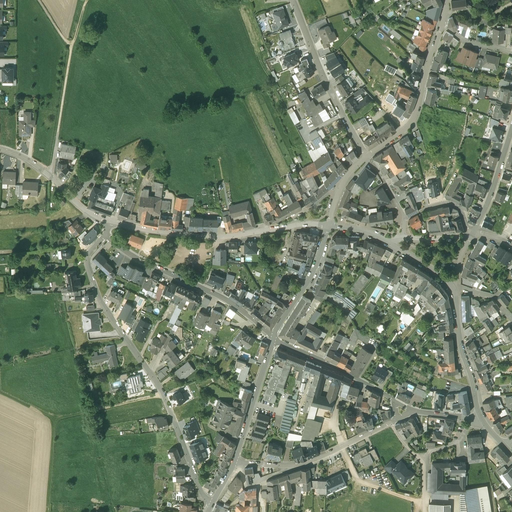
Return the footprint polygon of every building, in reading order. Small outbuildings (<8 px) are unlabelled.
[(465,0),(461,0),(451,1),(452,10),(467,8),(466,6),(467,6),(468,7),(468,8),(471,7),(471,5),(467,2),(466,2),(465,0)] [(435,7),(426,11),(428,14),(427,15),(437,21),(437,20),(442,4),(435,7)] [(282,10),(281,10),(278,11),(273,13),(278,28),(288,25),(286,18),(285,19),(282,10)] [(460,19),(453,18),(452,17),(449,18),(447,27),(453,31),(457,29),(455,23),(458,24),(464,26),(466,21),(460,19)] [(434,24),(423,20),(421,25),(432,30),(433,28),(432,28),(434,24)] [(466,21),(464,26),(463,29),(466,30),(468,25),(472,26),(473,22),(470,22),(466,21)] [(432,30),(421,25),(419,31),(430,36),(432,30)] [(328,26),(319,30),(321,37),(322,37),(324,43),(325,44),(329,42),(332,41),(331,39),(336,37),(333,32),(331,33),(328,26)] [(402,36),(393,28),(390,31),(399,39),(402,36)] [(503,29),(493,28),(492,40),(503,42),(504,33),(504,29),(503,29)] [(290,30),(279,34),(281,39),(283,38),(285,45),(284,45),(285,49),(294,46),(292,41),(293,40),(293,39),(291,40),(290,36),(292,35),(290,30)] [(430,36),(419,31),(416,36),(427,41),(430,36)] [(453,36),(446,32),(442,38),(446,40),(449,42),(450,40),(452,37),(453,36)] [(427,41),(416,36),(414,41),(424,46),(425,43),(426,43),(427,41)] [(415,46),(410,43),(408,46),(407,48),(412,52),(412,51),(413,52),(414,50),(415,46)] [(451,48),(445,44),(443,50),(447,52),(449,53),(451,48)] [(470,50),(463,47),(461,52),(458,58),(459,58),(465,61),(470,50)] [(443,50),(441,51),(438,50),(435,59),(444,62),(447,52),(443,50)] [(477,53),(470,50),(465,61),(472,64),(474,57),(475,58),(477,53)] [(421,55),(418,54),(418,55),(416,55),(417,53),(413,52),(412,51),(412,52),(411,57),(415,58),(414,61),(422,64),(424,57),(421,56),(421,55)] [(295,53),(284,57),(285,60),(283,60),(285,64),(286,63),(288,66),(294,64),(293,62),(298,60),(297,58),(298,58),(297,54),(296,55),(295,53)] [(327,62),(336,56),(334,53),(325,56),(327,62)] [(491,57),(484,55),(483,59),(482,64),(490,66),(490,67),(496,69),(499,57),(493,56),(493,58),(491,57)] [(325,63),(330,70),(340,64),(336,56),(327,62),(325,63)] [(310,65),(307,57),(301,60),(302,62),(299,63),(300,66),(297,67),(299,71),(309,65),(310,65)] [(483,59),(478,57),(477,59),(474,66),(482,68),(482,64),(483,59)] [(435,59),(434,58),(431,67),(438,70),(440,65),(447,67),(448,65),(446,65),(447,63),(444,62),(435,59)] [(414,61),(413,60),(411,67),(419,70),(422,64),(414,61)] [(340,64),(330,70),(334,77),(341,73),(345,70),(340,64)] [(384,69),(394,74),(396,69),(387,64),(384,69)] [(299,71),(295,74),(299,81),(300,81),(304,78),(314,73),(309,65),(299,71)] [(3,78),(3,81),(13,81),(13,79),(13,69),(10,69),(10,68),(6,68),(6,69),(3,69),(3,78)] [(341,73),(334,77),(337,81),(343,77),(341,73)] [(416,74),(413,73),(413,74),(411,76),(411,75),(407,76),(407,79),(412,85),(416,86),(419,75),(416,74)] [(436,76),(429,74),(428,79),(429,79),(428,81),(432,82),(432,81),(433,80),(435,81),(436,76)] [(304,78),(300,81),(299,81),(297,82),(300,86),(306,83),(304,78)] [(338,84),(337,84),(344,96),(352,91),(352,90),(353,89),(353,88),(354,87),(353,86),(352,86),(351,86),(350,87),(345,79),(338,84)] [(457,86),(449,84),(447,90),(463,94),(464,91),(457,90),(457,86)] [(321,85),(312,90),(316,98),(325,92),(321,85)] [(417,93),(398,85),(392,99),(395,103),(399,95),(408,99),(410,94),(416,97),(417,93)] [(486,86),(480,85),(478,97),(484,98),(486,86)] [(362,88),(353,93),(355,96),(355,97),(360,94),(361,93),(365,91),(362,88)] [(511,99),(511,90),(500,88),(498,98),(511,101),(511,99)] [(436,91),(427,89),(425,101),(429,102),(433,103),(434,99),(436,99),(437,95),(435,95),(436,91)] [(360,94),(355,97),(355,96),(345,102),(352,113),(369,101),(366,96),(363,98),(360,94)] [(408,99),(405,106),(404,108),(404,109),(402,113),(408,117),(410,112),(416,97),(410,94),(408,99)] [(316,106),(312,100),(310,101),(307,95),(300,99),(309,117),(323,110),(319,104),(316,106)] [(508,109),(500,107),(498,111),(494,110),(492,116),(498,118),(498,116),(506,118),(508,109)] [(325,109),(323,110),(309,117),(314,126),(330,118),(325,109)] [(293,112),(288,114),(294,125),(298,122),(293,112)] [(364,117),(358,121),(361,127),(368,123),(364,117)] [(491,118),(488,126),(491,127),(492,125),(497,127),(499,121),(491,118)] [(24,121),(19,121),(19,135),(31,135),(31,126),(30,126),(30,121),(24,121)] [(389,122),(379,129),(378,127),(375,129),(378,134),(375,136),(378,142),(389,134),(389,135),(395,130),(393,127),(394,127),(392,124),(392,125),(389,122)] [(361,127),(365,132),(370,129),(368,126),(369,125),(368,123),(361,127)] [(375,129),(372,124),(369,125),(368,126),(370,129),(372,132),(374,135),(374,134),(375,136),(378,134),(375,129)] [(489,137),(492,138),(497,140),(499,140),(500,136),(500,137),(501,133),(502,130),(492,127),(489,137)] [(309,135),(311,140),(319,135),(316,130),(309,134),(309,135)] [(374,135),(364,141),(368,149),(378,142),(375,136),(374,134),(374,135)] [(319,135),(311,140),(316,148),(324,144),(319,135)] [(407,136),(399,141),(405,151),(408,149),(406,144),(407,144),(408,144),(411,142),(407,136)] [(399,141),(394,144),(401,157),(405,155),(410,163),(412,162),(408,156),(407,154),(407,155),(405,151),(399,141)] [(76,146),(61,143),(59,157),(74,159),(76,146)] [(336,148),(332,153),(335,156),(338,159),(343,153),(342,151),(340,147),(339,146),(337,148),(337,147),(336,148)] [(401,160),(392,146),(382,152),(387,161),(393,170),(393,171),(395,174),(398,172),(403,169),(405,167),(403,164),(401,160)] [(321,157),(316,148),(312,150),(311,148),(308,150),(314,162),(321,157)] [(358,157),(353,150),(348,153),(351,158),(350,159),(352,162),(353,161),(358,157)] [(321,157),(314,162),(317,167),(319,171),(320,171),(322,170),(334,161),(332,159),(329,154),(328,152),(321,157)] [(381,152),(372,158),(383,175),(387,173),(388,172),(383,164),(387,161),(382,152),(381,152)] [(495,155),(490,154),(487,162),(495,164),(497,156),(495,155)] [(338,159),(335,156),(332,159),(334,161),(335,164),(337,167),(342,162),(338,159)] [(65,160),(59,159),(59,162),(58,162),(57,170),(63,176),(63,175),(68,170),(66,167),(66,163),(64,163),(65,160)] [(479,159),(473,173),(478,175),(478,173),(484,160),(479,159)] [(146,166),(137,162),(134,166),(145,171),(146,166)] [(314,162),(302,168),(306,178),(311,175),(319,171),(317,167),(314,162)] [(337,167),(335,169),(342,174),(348,168),(342,162),(337,167)] [(365,166),(354,181),(363,187),(365,189),(376,175),(365,166)] [(457,176),(446,195),(452,199),(456,201),(457,197),(458,196),(454,195),(461,183),(464,185),(466,181),(470,183),(466,193),(472,195),(473,191),(477,178),(478,175),(473,173),(461,167),(457,176)] [(334,170),(327,178),(322,170),(320,171),(325,182),(325,183),(329,188),(342,174),(335,169),(334,170)] [(399,180),(397,177),(393,180),(394,183),(400,193),(405,189),(402,185),(410,180),(403,169),(398,172),(401,178),(399,180)] [(68,170),(63,175),(67,179),(72,172),(70,171),(68,170)] [(16,172),(3,172),(2,183),(15,184),(16,172)] [(509,174),(503,172),(500,180),(507,182),(510,175),(510,174),(509,174)] [(318,189),(311,175),(306,178),(309,184),(311,187),(311,188),(314,192),(318,197),(329,188),(325,183),(325,182),(318,189)] [(307,178),(302,181),(305,186),(307,190),(308,189),(311,188),(311,187),(309,184),(308,184),(308,183),(309,182),(307,178)] [(477,178),(473,191),(484,196),(488,187),(486,186),(481,184),(483,180),(477,178)] [(354,181),(352,179),(346,187),(345,187),(350,189),(356,191),(359,193),(359,192),(363,187),(354,181)] [(298,195),(296,196),(297,199),(302,196),(300,194),(304,192),(302,188),(305,186),(302,181),(302,180),(298,182),(297,180),(292,183),(298,195)] [(428,188),(430,195),(439,193),(437,181),(432,182),(432,180),(427,181),(428,188)] [(38,183),(23,182),(23,185),(23,194),(28,194),(28,195),(29,195),(29,194),(37,194),(38,183)] [(109,186),(103,184),(101,190),(99,196),(104,198),(106,194),(107,191),(109,186)] [(417,186),(409,189),(410,190),(411,193),(412,195),(415,202),(424,198),(422,190),(422,189),(419,191),(417,186)] [(101,190),(94,187),(89,198),(91,199),(96,201),(98,196),(99,196),(101,190)] [(345,187),(338,206),(344,209),(344,208),(346,209),(347,209),(350,202),(347,201),(348,199),(347,198),(350,189),(345,187)] [(388,197),(382,187),(375,192),(377,196),(378,197),(377,197),(378,203),(387,202),(390,201),(387,197),(388,197)] [(162,190),(156,188),(154,197),(161,198),(162,190)] [(270,198),(265,188),(258,191),(261,196),(261,197),(268,207),(271,213),(273,213),(274,212),(276,216),(282,213),(281,211),(277,205),(276,206),(274,204),(276,203),(273,197),(270,198)] [(311,188),(308,189),(307,190),(310,195),(309,196),(312,201),(318,197),(314,192),(311,188)] [(310,195),(307,190),(304,192),(300,194),(302,196),(304,200),(307,205),(312,201),(309,196),(310,195)] [(116,194),(107,191),(106,194),(104,198),(107,200),(108,199),(111,201),(113,202),(116,194)] [(258,191),(253,193),(255,200),(261,196),(258,191)] [(506,194),(497,191),(495,198),(502,201),(503,198),(504,199),(506,194)] [(466,193),(464,200),(460,198),(460,199),(457,197),(456,201),(459,202),(459,205),(467,209),(470,202),(472,195),(466,193)] [(291,202),(287,194),(283,195),(289,206),(292,212),(302,207),(299,202),(297,199),(291,202)] [(149,197),(140,195),(138,210),(143,211),(149,212),(151,197),(149,197)] [(415,202),(412,195),(407,197),(409,203),(410,203),(411,206),(404,209),(408,216),(418,210),(415,202)] [(194,198),(176,196),(174,207),(180,208),(192,209),(194,198)] [(154,197),(151,197),(149,212),(153,213),(153,214),(159,215),(160,208),(160,204),(161,198),(154,197)] [(126,203),(124,210),(121,208),(118,216),(126,219),(128,214),(129,211),(133,200),(127,198),(125,203),(126,203)] [(96,201),(91,199),(87,207),(97,211),(99,207),(102,208),(102,207),(103,207),(104,204),(96,201)] [(170,201),(161,200),(161,209),(169,210),(170,201)] [(103,207),(102,207),(102,208),(99,207),(97,211),(110,215),(112,211),(115,202),(113,202),(111,201),(109,205),(107,205),(106,208),(103,207)] [(249,201),(228,206),(231,216),(246,213),(246,212),(251,211),(249,201)] [(351,203),(350,202),(347,209),(351,211),(352,207),(356,209),(357,204),(354,203),(351,202),(351,203)] [(276,216),(275,217),(277,220),(292,212),(289,206),(281,210),(282,211),(281,211),(282,213),(276,216)] [(443,207),(445,215),(447,214),(458,212),(457,210),(448,206),(443,207)] [(271,213),(268,207),(265,208),(268,214),(264,215),(266,223),(277,220),(275,217),(276,216),(274,212),(273,213),(271,213)] [(443,207),(427,211),(423,212),(424,218),(429,217),(429,218),(435,216),(441,215),(445,215),(443,207)] [(478,210),(472,207),(470,211),(470,212),(467,220),(474,223),(480,211),(478,210)] [(350,211),(344,209),(341,215),(348,217),(350,211)] [(149,212),(143,211),(140,224),(147,226),(148,222),(147,222),(149,212)] [(255,225),(251,211),(246,212),(246,213),(248,220),(246,221),(247,222),(244,223),(245,228),(255,225)] [(361,215),(350,211),(348,217),(359,222),(359,221),(361,216),(361,215)] [(377,214),(369,215),(369,217),(369,222),(370,224),(393,221),(392,212),(382,213),(377,214)] [(458,212),(447,214),(448,221),(452,220),(453,220),(453,216),(459,215),(458,212)] [(230,220),(229,214),(223,215),(224,217),(223,218),(224,221),(226,228),(227,231),(232,230),(231,225),(230,220)] [(448,221),(447,214),(445,215),(441,215),(444,232),(456,231),(454,225),(453,225),(449,226),(448,221)] [(421,223),(417,215),(409,220),(413,227),(421,223)] [(437,221),(428,222),(429,233),(444,232),(441,215),(435,216),(437,221)] [(182,225),(178,225),(179,218),(173,217),(172,219),(171,229),(182,230),(182,226),(182,225)] [(203,218),(190,217),(189,226),(189,228),(194,228),(194,229),(197,229),(197,228),(202,228),(203,219),(203,218)] [(172,219),(160,218),(158,228),(171,229),(172,219)] [(453,220),(452,220),(453,225),(454,225),(456,231),(463,230),(460,218),(453,220)] [(214,220),(203,219),(202,228),(217,229),(217,222),(217,219),(214,219),(214,220)] [(69,220),(62,223),(67,229),(69,227),(72,224),(69,220)] [(490,223),(484,220),(481,226),(489,230),(492,224),(490,223)] [(72,224),(69,227),(76,235),(79,232),(79,231),(82,228),(76,221),(72,224)] [(239,223),(231,225),(232,230),(232,231),(245,228),(244,223),(239,224),(239,223)] [(84,240),(86,241),(88,240),(90,242),(97,236),(95,233),(97,232),(93,228),(87,233),(82,237),(84,240)] [(87,233),(85,231),(78,236),(82,241),(84,240),(82,237),(87,233)] [(301,232),(295,232),(290,250),(299,252),(300,250),(302,241),(300,241),(301,232)] [(318,235),(301,232),(300,241),(302,241),(310,242),(316,243),(318,235)] [(143,239),(131,234),(127,243),(138,248),(140,243),(141,244),(143,239)] [(341,236),(334,236),(332,237),(330,245),(335,246),(339,246),(341,246),(341,236)] [(483,244),(478,240),(469,256),(474,259),(478,261),(483,264),(486,259),(477,254),(483,244)] [(374,244),(364,241),(363,244),(359,243),(358,249),(366,252),(370,253),(374,244)] [(245,245),(245,252),(252,252),(252,254),(256,254),(256,242),(252,242),(249,242),(245,242),(245,245)] [(237,243),(229,243),(229,250),(229,251),(237,251),(237,243)] [(384,249),(374,244),(370,253),(370,255),(375,258),(376,255),(380,257),(384,249)] [(335,246),(330,245),(327,253),(332,255),(335,246)] [(506,250),(500,247),(498,247),(497,248),(493,255),(494,255),(500,259),(506,250)] [(70,249),(61,250),(63,259),(71,257),(70,249)] [(225,250),(216,250),(215,257),(213,257),(213,263),(215,263),(225,263),(225,250)] [(299,252),(290,250),(288,257),(294,258),(306,261),(308,255),(307,255),(301,253),(299,252)] [(511,254),(506,250),(500,259),(507,263),(511,257),(511,256),(511,254)] [(102,255),(99,252),(92,259),(101,266),(106,261),(101,256),(102,255)] [(469,256),(468,256),(464,265),(472,267),(473,264),(477,267),(475,270),(479,272),(480,271),(481,272),(484,274),(485,272),(481,269),(482,268),(476,264),(474,262),(473,261),(474,259),(469,256)] [(294,258),(288,257),(285,268),(297,273),(299,270),(292,267),(293,262),(294,258)] [(410,263),(402,259),(399,265),(403,267),(407,269),(410,263)] [(374,262),(369,260),(368,261),(365,268),(379,275),(383,266),(374,262)] [(113,268),(106,261),(101,266),(108,273),(111,270),(113,268)] [(418,268),(410,263),(407,269),(411,272),(407,279),(411,282),(413,279),(416,274),(417,273),(416,272),(418,268)] [(135,267),(128,264),(126,268),(127,268),(124,273),(131,277),(131,276),(135,267)] [(304,265),(301,264),(299,270),(297,273),(305,277),(309,266),(305,265),(304,265)] [(332,267),(324,264),(321,272),(330,276),(333,277),(335,273),(331,272),(331,273),(330,272),(332,267)] [(126,268),(121,265),(117,273),(123,276),(124,273),(127,268),(126,268)] [(395,272),(391,280),(395,282),(396,280),(403,267),(399,265),(395,272)] [(472,267),(464,265),(461,276),(468,277),(469,272),(473,274),(475,269),(472,268),(472,267)] [(395,272),(383,266),(379,275),(390,280),(391,280),(395,272)] [(142,270),(135,267),(131,276),(137,279),(138,280),(140,274),(142,270)] [(431,277),(425,273),(421,270),(419,274),(421,276),(420,278),(423,280),(421,284),(425,287),(427,283),(431,277)] [(70,271),(69,272),(67,272),(68,282),(67,282),(68,289),(76,288),(75,287),(81,286),(80,278),(77,279),(76,271),(70,272),(70,271)] [(224,279),(215,275),(215,274),(211,272),(208,280),(216,284),(220,286),(221,284),(224,279)] [(330,276),(321,272),(312,290),(315,292),(325,297),(327,292),(325,291),(327,287),(325,286),(330,276)] [(473,274),(469,272),(468,277),(479,282),(479,281),(481,279),(477,275),(473,274)] [(160,276),(152,273),(149,279),(157,282),(160,276)] [(369,278),(362,273),(350,288),(357,293),(369,278)] [(140,274),(138,280),(137,279),(136,282),(142,285),(146,277),(140,274)] [(226,284),(231,286),(235,276),(227,274),(226,280),(227,280),(226,284)] [(440,285),(431,277),(427,283),(428,283),(432,287),(435,290),(436,290),(440,285)] [(157,282),(149,279),(147,283),(144,288),(147,289),(149,290),(152,283),(156,284),(157,282)] [(499,284),(495,280),(490,285),(494,289),(499,284)] [(165,285),(161,283),(160,284),(155,295),(157,295),(155,299),(159,301),(165,285)] [(177,286),(170,283),(168,287),(165,294),(172,297),(174,292),(177,286)] [(400,283),(397,288),(393,295),(401,299),(407,287),(405,286),(403,285),(400,283)] [(190,291),(177,285),(177,286),(174,292),(183,296),(179,304),(178,303),(177,305),(177,306),(182,308),(186,299),(190,291)] [(440,285),(436,290),(439,294),(440,294),(434,300),(439,304),(440,303),(440,302),(441,302),(443,299),(447,295),(440,285)] [(239,295),(237,297),(231,293),(229,297),(242,305),(242,304),(242,305),(245,299),(242,297),(244,294),(246,290),(242,288),(244,286),(243,286),(241,290),(239,295)] [(414,290),(411,294),(415,297),(418,293),(420,294),(420,293),(422,290),(418,287),(415,291),(414,290)] [(432,287),(427,292),(430,295),(435,290),(432,287)] [(117,291),(112,288),(111,289),(108,295),(107,297),(113,300),(117,291)] [(343,295),(330,288),(328,293),(340,300),(343,295)] [(312,290),(310,289),(307,294),(312,297),(315,292),(312,290)] [(263,291),(262,290),(260,295),(267,298),(266,299),(267,299),(269,294),(268,293),(263,291)] [(117,291),(113,300),(118,302),(123,294),(117,291)] [(190,291),(186,299),(190,301),(195,303),(199,295),(190,291)] [(93,292),(87,292),(87,293),(85,293),(85,296),(86,301),(94,300),(93,292)] [(325,297),(315,292),(312,297),(321,302),(325,297)] [(284,293),(280,300),(287,304),(291,298),(284,293)] [(506,299),(502,293),(497,297),(504,306),(510,301),(507,298),(506,299)] [(250,301),(245,299),(242,305),(251,310),(253,305),(255,302),(258,296),(253,294),(250,301)] [(278,299),(269,294),(267,299),(271,301),(275,303),(278,299)] [(469,296),(464,294),(461,297),(461,316),(469,315),(469,305),(469,297),(469,296)] [(305,297),(302,296),(284,324),(280,332),(281,335),(294,342),(300,332),(293,328),(301,314),(302,315),(311,300),(305,297)] [(356,305),(345,296),(341,300),(352,309),(356,305)] [(434,300),(430,296),(427,299),(423,303),(425,304),(425,305),(432,311),(435,309),(436,307),(439,304),(434,300)] [(210,300),(204,297),(200,304),(206,307),(210,300)] [(441,302),(440,302),(440,303),(441,305),(442,309),(443,312),(444,311),(445,311),(445,308),(450,307),(448,297),(441,302)] [(280,300),(278,299),(275,303),(275,304),(279,306),(277,309),(282,312),(287,304),(280,300)] [(492,299),(480,305),(482,310),(483,312),(486,311),(488,310),(493,307),(492,306),(495,303),(492,299)] [(263,314),(258,320),(262,323),(266,317),(268,315),(264,312),(268,308),(271,302),(266,300),(264,304),(258,310),(263,314)] [(195,303),(190,301),(187,308),(192,310),(195,303)] [(372,311),(376,305),(370,301),(366,307),(372,311)] [(132,306),(125,302),(119,314),(128,319),(131,321),(133,317),(134,315),(128,312),(132,306)] [(224,307),(216,303),(213,309),(220,313),(221,313),(224,307)] [(414,313),(421,308),(418,303),(411,308),(414,313)] [(472,304),(469,305),(469,315),(471,315),(477,315),(472,304)] [(472,304),(477,315),(480,322),(482,321),(487,318),(489,317),(489,316),(486,311),(483,312),(482,310),(480,305),(472,304)] [(182,308),(177,306),(177,305),(169,322),(174,324),(177,319),(182,308)] [(432,311),(425,305),(422,308),(427,312),(429,315),(432,312),(432,311)] [(232,318),(236,312),(229,307),(225,314),(232,318)] [(258,310),(255,307),(250,314),(258,320),(263,314),(258,310)] [(450,307),(445,308),(445,311),(444,311),(445,316),(446,322),(452,321),(453,321),(450,307)] [(220,313),(213,309),(211,313),(212,313),(207,323),(212,326),(214,322),(216,323),(220,313)] [(274,314),(270,320),(275,323),(282,312),(277,309),(274,314)] [(357,313),(352,309),(348,315),(351,320),(357,313)] [(316,310),(307,322),(312,325),(320,313),(316,310)] [(98,313),(83,315),(83,321),(86,320),(87,331),(99,329),(99,323),(98,323),(97,319),(98,319),(98,313)] [(208,317),(198,313),(193,324),(203,328),(208,317)] [(125,323),(132,327),(136,320),(136,319),(133,317),(131,321),(128,319),(125,323)] [(270,320),(266,317),(262,323),(269,328),(272,327),(275,323),(270,320)] [(489,321),(490,323),(493,327),(498,323),(494,317),(489,321)] [(148,322),(140,318),(139,321),(135,328),(139,330),(136,337),(143,340),(149,329),(145,327),(148,322)] [(487,318),(482,321),(484,325),(485,326),(490,323),(489,321),(487,318)] [(452,321),(446,322),(447,325),(439,326),(439,327),(439,328),(440,331),(443,331),(453,330),(452,321)] [(307,322),(303,329),(306,331),(306,330),(318,337),(321,331),(312,325),(307,322)] [(474,333),(473,333),(475,335),(476,336),(483,331),(484,330),(486,328),(485,326),(484,325),(479,328),(475,332),(474,333)] [(503,328),(503,329),(499,331),(502,336),(503,335),(511,331),(508,326),(503,328)] [(303,329),(300,331),(300,332),(294,342),(301,345),(303,340),(304,340),(302,339),(306,331),(303,329)] [(242,330),(235,339),(241,343),(247,334),(242,330)] [(511,330),(511,331),(503,335),(505,340),(510,338),(511,337),(511,330)] [(343,336),(337,333),(334,339),(339,342),(343,336)] [(168,337),(161,334),(158,340),(161,341),(161,343),(164,344),(168,337)] [(251,337),(247,334),(242,342),(249,347),(255,339),(254,339),(251,337)] [(173,338),(169,335),(168,337),(164,344),(163,347),(166,348),(169,342),(172,339),(172,340),(173,338)] [(318,337),(313,345),(318,348),(322,339),(318,337)] [(473,340),(465,344),(471,359),(476,357),(477,356),(476,353),(474,353),(473,350),(480,345),(478,342),(480,341),(478,337),(473,340)] [(158,340),(154,338),(154,339),(152,339),(151,343),(151,344),(150,345),(153,347),(151,350),(156,352),(161,343),(161,341),(158,340)] [(452,338),(443,339),(444,349),(453,349),(452,338)] [(175,354),(171,349),(176,345),(172,340),(172,339),(169,342),(166,348),(168,351),(163,354),(169,361),(168,362),(171,366),(180,360),(181,358),(177,353),(175,354)] [(329,348),(328,349),(333,351),(334,349),(335,350),(339,342),(334,339),(329,348)] [(313,345),(303,340),(301,345),(316,352),(318,348),(313,345)] [(268,345),(261,341),(259,345),(262,346),(260,352),(261,353),(259,357),(263,359),(268,345)] [(363,348),(351,341),(345,351),(357,358),(363,348)] [(413,347),(409,343),(404,348),(408,352),(413,347)] [(490,344),(482,347),(484,352),(484,351),(492,348),(490,344)] [(329,348),(323,345),(320,350),(326,353),(328,349),(329,348)] [(236,350),(230,346),(225,353),(232,355),(236,350)] [(363,348),(357,358),(352,367),(349,371),(357,376),(371,353),(363,348)] [(492,348),(484,351),(486,355),(489,362),(492,360),(497,358),(494,352),(492,348)] [(113,349),(107,350),(108,353),(92,357),(91,357),(93,363),(109,359),(110,366),(118,364),(116,356),(114,350),(113,350),(113,349)] [(287,353),(277,349),(274,357),(280,359),(285,361),(287,353)] [(340,357),(332,353),(333,351),(328,349),(326,353),(324,357),(336,364),(340,357)] [(444,349),(444,351),(445,360),(445,362),(449,362),(454,361),(453,349),(444,349)] [(477,356),(476,357),(471,359),(475,369),(480,366),(478,362),(482,360),(481,359),(486,355),(484,351),(484,352),(479,355),(477,356)] [(305,361),(291,355),(291,354),(289,353),(288,354),(287,353),(285,361),(283,366),(289,368),(290,366),(291,362),(295,363),(293,367),(299,369),(296,379),(301,381),(301,377),(302,377),(303,374),(304,367),(303,366),(305,361)] [(348,358),(341,355),(340,357),(336,364),(343,367),(345,364),(348,358)] [(246,362),(237,359),(235,365),(237,366),(242,367),(243,364),(245,365),(246,364),(245,364),(246,362)] [(499,373),(492,360),(489,362),(487,363),(489,369),(490,371),(492,374),(493,375),(499,373)] [(313,364),(306,361),(304,367),(303,374),(307,374),(309,375),(309,374),(310,368),(312,368),(313,364)] [(454,361),(449,362),(445,362),(443,362),(444,367),(445,367),(448,366),(448,370),(455,369),(455,368),(454,361)] [(188,362),(175,372),(182,380),(194,370),(188,362)] [(278,364),(277,363),(275,364),(273,369),(287,374),(289,368),(283,366),(278,364)] [(475,369),(474,370),(478,377),(482,375),(481,372),(488,369),(489,369),(487,363),(475,369)] [(242,367),(238,379),(244,381),(249,367),(245,365),(243,364),(242,367)] [(321,367),(313,364),(312,368),(310,368),(309,374),(314,376),(312,384),(312,385),(316,386),(319,373),(321,367)] [(160,370),(165,376),(168,374),(166,371),(169,369),(166,366),(160,370)] [(326,375),(328,370),(321,367),(319,373),(324,375),(326,375)] [(387,372),(377,367),(371,377),(381,383),(385,376),(387,372)] [(287,374),(273,369),(271,374),(272,375),(285,380),(287,374)] [(165,376),(160,370),(157,373),(161,379),(165,376)] [(328,370),(326,375),(329,377),(328,378),(332,380),(331,383),(339,385),(340,381),(342,375),(328,370)] [(324,375),(319,373),(316,386),(315,390),(320,391),(324,375)] [(482,375),(478,377),(480,383),(487,379),(488,379),(491,378),(493,377),(493,375),(492,374),(487,375),(486,373),(482,375)] [(128,378),(127,378),(128,383),(133,382),(134,387),(129,388),(130,393),(141,391),(142,391),(141,387),(143,386),(142,380),(141,380),(140,375),(138,375),(128,378)] [(285,380),(272,375),(271,376),(269,381),(283,386),(285,380)] [(349,379),(342,375),(340,381),(345,383),(344,388),(349,389),(350,386),(347,385),(349,379)] [(487,379),(480,383),(484,391),(491,387),(490,385),(489,382),(487,379)] [(283,386),(269,381),(267,385),(268,387),(275,389),(274,390),(282,392),(284,388),(282,387),(283,386)] [(339,385),(331,383),(327,398),(334,399),(339,385)] [(316,386),(312,385),(312,384),(310,384),(307,396),(308,396),(313,398),(314,394),(315,390),(316,386)] [(239,386),(239,389),(241,390),(238,397),(241,398),(242,396),(245,397),(245,396),(249,398),(252,391),(248,390),(242,388),(239,386)] [(359,389),(350,386),(349,389),(346,397),(356,400),(359,389)] [(275,389),(268,387),(267,388),(265,392),(276,396),(275,394),(273,393),(274,390),(275,389)] [(343,387),(340,396),(346,398),(346,397),(349,389),(344,388),(343,387)] [(410,398),(402,394),(405,389),(401,387),(395,397),(407,404),(410,398)] [(427,393),(416,388),(413,393),(425,399),(427,393)] [(380,396),(374,393),(368,390),(366,395),(371,397),(369,403),(369,405),(378,406),(380,396)] [(180,391),(173,395),(177,403),(188,397),(185,391),(181,393),(180,391)] [(276,396),(265,392),(263,397),(264,399),(272,402),(274,401),(276,396)] [(460,393),(458,393),(459,399),(458,399),(458,403),(463,402),(468,401),(466,392),(460,393)] [(319,396),(314,394),(313,398),(311,404),(317,406),(331,409),(334,399),(327,398),(319,396)] [(442,395),(435,394),(434,402),(435,402),(443,403),(444,396),(442,396),(442,395)] [(308,396),(303,411),(308,412),(310,407),(310,405),(311,404),(313,398),(308,396)] [(241,404),(238,403),(237,407),(246,411),(249,400),(243,399),(241,404)] [(493,399),(482,403),(485,411),(494,407),(496,406),(493,400),(493,399)] [(229,404),(220,400),(218,407),(229,412),(229,411),(231,412),(233,413),(236,407),(231,405),(229,404)] [(292,401),(287,400),(286,407),(294,409),(296,402),(295,402),(292,401)] [(362,401),(356,401),(355,406),(354,406),(353,411),(352,416),(354,415),(358,415),(359,411),(360,411),(362,401)] [(369,403),(362,401),(360,411),(364,411),(365,411),(368,411),(369,405),(369,403)] [(443,403),(435,402),(434,409),(442,410),(443,405),(443,403)] [(229,412),(218,407),(216,411),(229,416),(231,412),(229,411),(229,412)] [(245,411),(236,407),(233,413),(238,415),(236,423),(241,425),(245,411)] [(286,407),(285,407),(283,418),(292,420),(294,409),(286,407)] [(316,408),(310,407),(308,412),(307,418),(313,419),(316,408)] [(494,407),(485,411),(490,419),(498,416),(494,407)] [(229,416),(216,411),(213,420),(227,426),(229,422),(231,416),(229,416)] [(269,417),(258,413),(256,419),(267,422),(269,417)] [(390,415),(386,415),(386,414),(385,414),(384,414),(381,415),(383,422),(391,419),(390,415)] [(507,416),(493,423),(495,428),(497,432),(503,429),(502,428),(501,425),(504,423),(510,420),(508,416),(507,416)] [(365,420),(363,421),(367,429),(373,426),(372,417),(368,419),(365,420)] [(158,422),(157,422),(158,422),(159,425),(158,426),(159,430),(163,428),(164,429),(166,428),(166,427),(169,426),(166,418),(163,419),(158,422)] [(283,418),(281,426),(289,428),(292,420),(283,418)] [(302,435),(301,440),(311,440),(314,440),(315,435),(317,436),(321,422),(313,419),(307,418),(302,435)] [(413,418),(408,420),(408,421),(399,424),(401,428),(402,429),(403,432),(407,430),(406,428),(408,427),(408,429),(412,427),(411,426),(416,424),(413,419),(413,418)] [(267,422),(256,419),(254,425),(265,428),(267,422)] [(362,419),(357,421),(359,427),(356,428),(359,434),(367,430),(363,421),(362,419)] [(194,433),(200,431),(195,420),(189,422),(190,424),(184,427),(186,434),(187,433),(188,437),(194,434),(194,433)] [(236,423),(234,423),(229,422),(227,426),(229,427),(229,430),(231,430),(230,434),(238,436),(241,425),(236,423)] [(403,432),(402,429),(401,428),(399,424),(395,425),(397,431),(397,430),(403,440),(407,438),(403,432)] [(416,424),(411,426),(412,427),(413,430),(414,433),(416,436),(426,431),(427,426),(419,430),(416,424)] [(265,428),(254,425),(252,431),(263,434),(265,428)] [(452,427),(443,425),(443,427),(442,433),(446,434),(450,435),(452,427)] [(263,434),(252,431),(250,436),(253,437),(261,440),(263,434)] [(220,441),(224,435),(219,432),(215,438),(220,441)] [(442,433),(434,432),(432,439),(445,441),(446,434),(442,433)] [(220,441),(213,451),(219,454),(221,450),(225,444),(227,445),(230,439),(224,435),(220,441)] [(481,435),(467,437),(467,446),(473,446),(481,445),(482,445),(481,435)] [(236,443),(230,439),(227,445),(229,446),(227,453),(232,455),(236,443)] [(190,444),(193,452),(205,448),(202,440),(190,444)] [(294,440),(287,440),(285,446),(292,448),(294,440)] [(277,447),(272,446),(273,444),(268,443),(265,455),(270,456),(270,457),(274,458),(274,457),(279,459),(282,447),(278,446),(277,447)] [(312,446),(308,448),(309,452),(311,456),(311,457),(319,453),(318,450),(317,446),(316,445),(312,446)] [(482,452),(473,453),(473,446),(467,446),(468,462),(485,461),(484,453),(484,451),(482,452)] [(181,458),(177,447),(169,450),(170,452),(172,457),(173,461),(181,458)] [(301,447),(292,450),(292,451),(291,452),(292,455),(294,456),(295,460),(300,458),(301,460),(311,456),(309,452),(304,454),(301,447)] [(509,459),(498,447),(490,454),(494,457),(496,455),(499,459),(500,459),(501,458),(505,463),(509,459)] [(193,452),(196,460),(208,455),(205,448),(193,452)] [(375,451),(368,454),(365,448),(358,451),(358,452),(352,456),(355,461),(361,458),(365,466),(373,462),(373,461),(379,459),(375,451)] [(225,452),(219,468),(225,471),(232,455),(227,453),(225,452)] [(396,466),(391,460),(384,468),(389,473),(391,471),(396,466)] [(413,474),(401,461),(396,466),(391,471),(401,481),(404,479),(406,481),(407,481),(408,481),(410,479),(410,477),(413,474)] [(444,463),(432,463),(432,473),(431,492),(431,497),(432,498),(441,498),(441,493),(448,493),(460,494),(460,486),(460,485),(441,483),(442,469),(444,469),(444,463)] [(465,463),(444,463),(444,469),(444,470),(450,470),(450,473),(459,473),(459,474),(460,474),(465,474),(465,463)] [(511,476),(511,467),(511,466),(507,470),(502,474),(507,480),(511,476)] [(181,467),(175,468),(176,477),(184,476),(185,476),(185,469),(181,469),(181,467)] [(309,469),(301,470),(303,486),(304,486),(309,486),(310,486),(310,481),(307,481),(307,476),(310,476),(310,473),(314,473),(314,467),(309,469)] [(502,474),(507,470),(504,467),(497,472),(500,476),(502,474)] [(219,468),(211,483),(217,486),(225,471),(219,468)] [(253,468),(245,469),(246,478),(247,484),(251,483),(250,477),(251,477),(250,475),(253,474),(253,468)] [(301,470),(288,474),(289,479),(290,482),(296,480),(298,486),(301,486),(303,486),(301,470)] [(347,471),(341,473),(345,482),(351,479),(347,471)] [(262,472),(253,474),(250,475),(251,477),(250,477),(251,483),(261,478),(264,477),(262,472)] [(345,482),(341,473),(335,476),(340,487),(346,484),(345,482)] [(288,474),(278,477),(280,482),(280,483),(280,484),(285,483),(286,496),(292,496),(292,493),(292,489),(291,489),(290,482),(289,479),(288,474)] [(465,474),(460,474),(460,485),(460,486),(460,494),(460,495),(460,508),(459,511),(467,511),(465,499),(464,494),(465,489),(465,474)] [(236,476),(228,486),(229,487),(234,491),(235,492),(242,484),(241,480),(236,476)] [(340,487),(335,476),(329,479),(334,489),(340,487)] [(278,477),(266,481),(268,488),(271,488),(272,491),(271,491),(271,493),(269,493),(270,497),(271,496),(277,495),(276,483),(280,482),(278,477)] [(334,489),(329,479),(326,480),(326,493),(334,489)] [(322,481),(318,481),(317,489),(317,492),(326,493),(326,480),(322,480),(322,481)] [(211,483),(206,481),(204,486),(214,492),(217,486),(211,483)] [(491,511),(487,485),(471,488),(474,511),(491,511)] [(256,488),(245,490),(245,497),(251,496),(256,496),(256,488)] [(474,511),(471,488),(465,489),(464,494),(465,499),(467,511),(474,511)] [(244,490),(239,493),(239,495),(240,495),(240,504),(236,504),(235,511),(256,511),(257,505),(255,505),(251,505),(244,504),(244,497),(245,497),(245,490),(244,490)] [(505,498),(498,501),(500,508),(508,505),(505,498)] [(191,504),(177,503),(177,506),(181,506),(180,509),(190,510),(189,511),(196,511),(197,507),(191,507),(191,504)] [(222,506),(216,504),(212,511),(214,511),(220,511),(221,511),(225,511),(229,505),(225,503),(223,506),(222,506)] [(450,511),(450,504),(429,503),(428,511),(450,511)]
